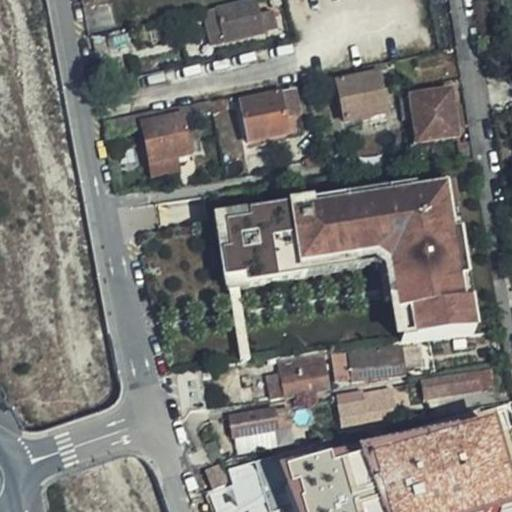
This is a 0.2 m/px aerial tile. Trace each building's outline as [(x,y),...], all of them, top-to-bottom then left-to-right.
[(316,0),(322,22),(360,12),(357,0),(316,0)] [(406,0),(368,0),(371,9),(406,0)] [(217,27),(207,30),(211,48),(277,32),(273,14),(260,17),(257,2),(213,13),(217,27)] [(418,11),(380,21),(384,42),(422,33),(418,11)] [(213,13),(203,16),(207,30),(217,27),(213,13)] [(381,65),(350,73),(351,79),(383,71),(381,65)] [(111,78),(110,68),(101,70),(102,79),(111,78)] [(386,122),(377,77),(337,85),(345,124),(368,119),(370,124),(386,122)] [(456,139),(450,94),(437,96),(436,88),(402,93),(403,102),(409,100),(416,146),(456,139)] [(280,89),(237,97),(239,106),(281,97),(280,89)] [(281,97),(239,106),(247,145),(271,139),(272,144),(305,138),(295,95),(281,97)] [(212,115),(211,103),(179,110),(182,118),(189,117),(212,115)] [(179,110),(104,124),(109,142),(141,130),(182,118),(179,110)] [(196,156),(189,117),(182,118),(189,158),(196,156)] [(182,118),(141,130),(151,179),(166,177),(177,174),(175,161),(189,158),(182,118)] [(180,187),(177,174),(166,177),(169,189),(180,187)] [(447,192),(251,216),(252,227),(239,228),(242,254),(220,257),(223,283),(245,280),(247,289),(300,281),(298,270),(375,258),(387,270),(393,304),(395,318),(408,317),(411,344),(470,338),(447,192)] [(215,221),(220,257),(242,254),(239,228),(252,227),(251,216),(215,221)] [(298,270),(300,281),(372,270),(379,276),(384,306),(393,304),(387,270),(375,258),(298,270)] [(245,280),(223,283),(225,296),(247,292),(247,289),(245,280)] [(403,378),(400,349),(355,354),(333,356),(335,381),(354,380),(355,383),(370,381),(372,384),(387,383),(387,379),(403,378)] [(334,391),(328,354),(321,355),(327,392),(334,391)] [(327,392),(321,355),(279,362),(281,375),(285,398),(327,392)] [(493,390),(491,372),(423,384),(425,401),(493,390)] [(285,398),(281,375),(266,378),(270,401),(285,398)] [(381,424),(383,429),(397,426),(391,392),(363,397),(364,406),(337,409),(341,430),(381,424)] [(335,401),(337,409),(364,406),(363,397),(362,396),(335,401)] [(282,411),(273,412),(276,432),(286,430),(282,411)] [(276,432),(273,412),(230,420),(233,439),(276,432)] [(511,511),(511,466),(503,425),(271,476),(279,511),(511,511)] [(220,495),(215,470),(200,473),(205,498),(220,495)]
